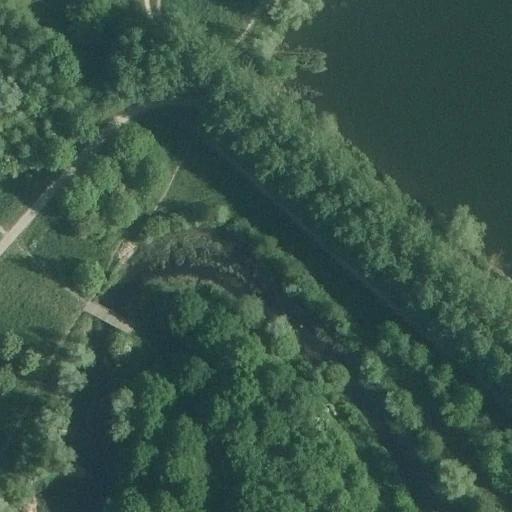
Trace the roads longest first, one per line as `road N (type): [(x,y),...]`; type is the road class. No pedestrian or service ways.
road 1 (unknown): [(138,97),(168,123),(193,123),(221,138),(511,403)]
road 2 (unknown): [(133,0),(153,72),(138,97),(91,127),(0,230)]
